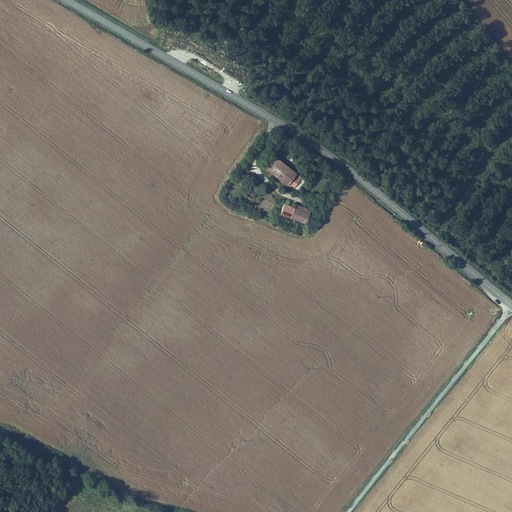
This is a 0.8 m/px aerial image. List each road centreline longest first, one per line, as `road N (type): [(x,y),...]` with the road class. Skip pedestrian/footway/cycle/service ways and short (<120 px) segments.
road 1 (tertiary): [(511,305),(321,148),(67,0)]
road 2 (unclassified): [(511,307),(347,511)]
